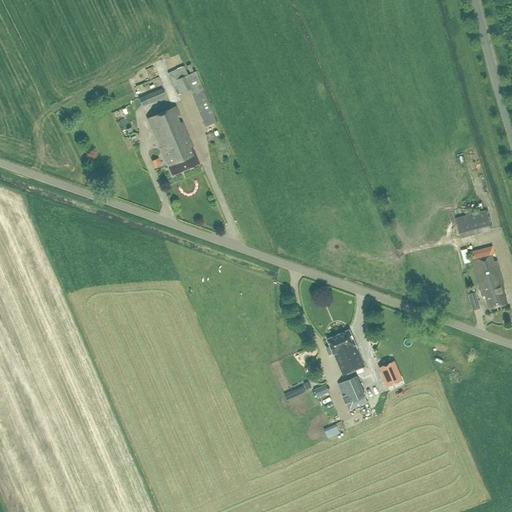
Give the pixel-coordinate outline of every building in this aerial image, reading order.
[(188,74),(184,65),(167,72),(176,93),(189,89),(205,126),(215,122),(195,71),(188,74)] [(145,71),(148,81),(157,78),(153,68),(145,71)] [(133,96),(152,88),(150,82),(130,90),(133,96)] [(152,92),(155,99),(165,96),(162,88),(152,92)] [(147,103),(155,99),(152,92),(144,95),(147,103)] [(178,161),(182,170),(199,163),(181,122),(179,123),(176,116),(178,115),(175,106),(161,112),(181,160),(178,161)] [(171,175),(182,170),(178,161),(181,160),(161,112),(147,118),(171,175)] [(216,143),(221,141),(217,133),(212,135),(216,143)] [(154,167),(160,165),(159,163),(160,162),(158,158),(151,161),(154,167)] [(461,236),(490,229),(486,210),(456,218),(461,236)] [(494,260),(492,254),(495,254),(492,245),(470,252),(483,295),(485,294),(489,307),(506,302),(501,283),(503,282),(496,260),(494,260)] [(461,251),(464,263),(470,262),(467,249),(461,251)] [(473,310),(480,308),(475,291),(473,286),(466,288),(468,294),(473,310)] [(338,333),(353,369),(363,364),(356,347),(357,347),(357,346),(356,343),(355,343),(349,328),(338,333)] [(343,373),(353,369),(338,333),(327,338),(333,352),(334,352),(343,373)] [(318,361),(311,364),(314,371),(321,368),(318,361)] [(401,380),(393,362),(380,368),(388,386),(401,380)] [(349,408),(367,401),(356,374),(337,382),(349,408)] [(326,384),(317,388),(313,390),(317,397),(329,392),(326,384)] [(327,439),(338,434),(336,428),(324,433),(327,439)]
